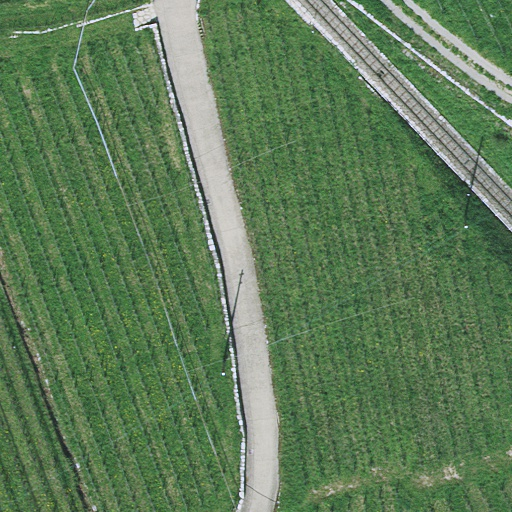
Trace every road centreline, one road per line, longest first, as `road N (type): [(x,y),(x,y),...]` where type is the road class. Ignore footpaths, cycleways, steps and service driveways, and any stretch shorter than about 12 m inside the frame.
road 1 (unclassified): [(172,0),(235,241),(261,401),(257,511)]
road 2 (track): [(391,0),(448,50),(511,89)]
